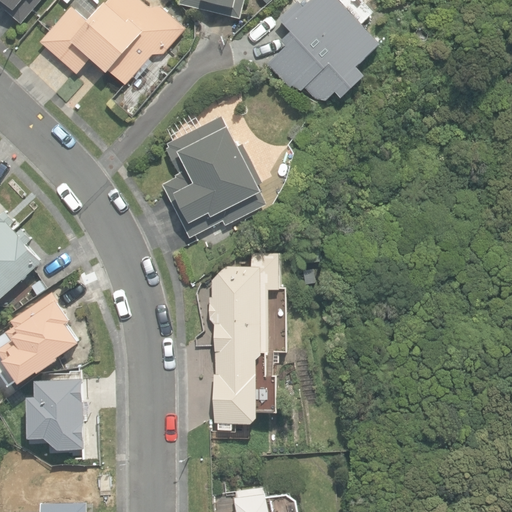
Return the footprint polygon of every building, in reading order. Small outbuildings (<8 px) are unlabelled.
[(0,0),(0,4),(22,23),(42,0),(0,0)] [(95,55),(127,83),(153,53),(165,53),(188,27),(164,6),(150,7),(142,0),(109,0),(90,22),(73,7),(43,42),(79,74),(95,55)] [(182,0),(182,2),(241,17),(244,0),(182,0)] [(411,85),(340,0),(334,0),(293,34),(303,46),(274,70),(301,103),(315,91),(351,134),(411,85)] [(164,184),(191,237),(225,220),(227,225),(269,204),(263,193),(266,191),(263,184),(265,183),(245,142),(239,145),(224,115),(170,143),(172,146),(169,148),(181,173),(177,175),(178,177),(164,184)] [(0,296),(3,299),(47,259),(0,208),(0,296)] [(217,324),(216,422),(257,421),(260,415),(262,358),(261,357),(267,350),(273,350),(272,288),(284,288),(283,252),(254,253),(254,266),(228,266),(214,281),(214,297),(211,297),(211,318),(217,324)] [(0,343),(0,348),(24,382),(41,370),(42,372),(61,358),(60,356),(82,340),(70,323),(74,319),(60,300),(57,301),(50,291),(10,320),(13,323),(6,328),(11,335),(0,343)] [(50,448),(88,447),(85,376),(38,378),(38,395),(30,395),(31,436),(50,435),(50,448)] [(272,511),(267,485),(235,491),(239,511),(272,511)] [(87,511),(88,501),(45,501),(45,510),(21,510),(20,511),(87,511)]
